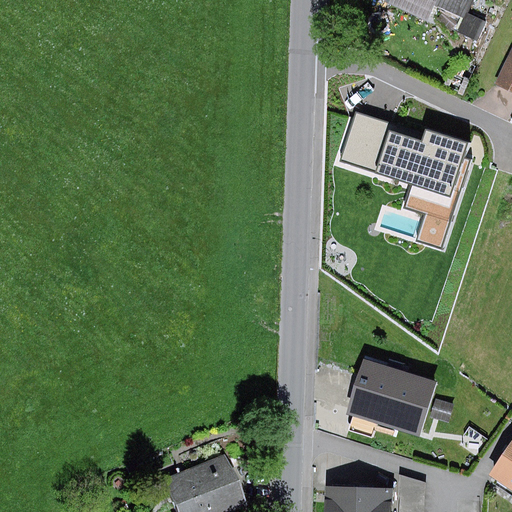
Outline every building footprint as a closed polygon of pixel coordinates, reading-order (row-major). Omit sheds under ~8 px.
[(395,0),(429,16),(436,0),(395,0)] [(443,0),(441,5),(466,15),(472,0),(443,0)] [(511,54),(498,83),(511,89),(511,54)] [(424,142),(426,134),(357,112),(354,119),(411,137),(411,138),(424,142)] [(411,137),(354,119),(340,162),(380,175),(382,168),(437,185),(427,214),(452,222),(472,160),(466,158),(471,143),(428,129),(426,134),(424,142),(411,138),(411,137)] [(382,168),(380,175),(412,185),(405,209),(426,216),(417,242),(443,250),(452,222),(427,214),(437,185),(382,168)] [(389,371),(369,365),(355,410),(419,430),(433,385),(401,375),(403,368),(391,364),(389,371)] [(511,448),(495,474),(511,486),(511,448)] [(230,460),(171,483),(182,511),(225,511),(247,504),(230,460)] [(423,511),(426,483),(401,476),(398,511),(423,511)] [(390,511),(391,493),(331,491),(330,511),(390,511)]
